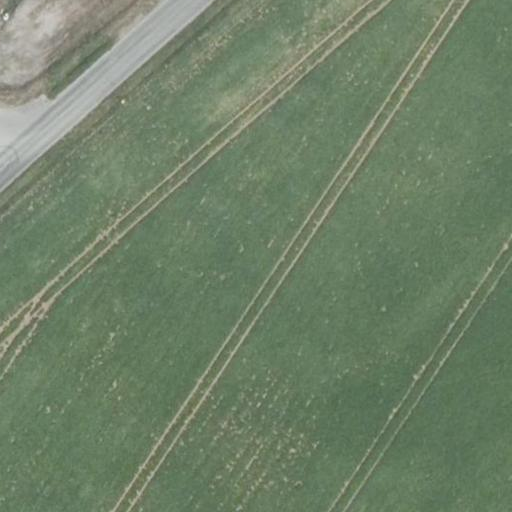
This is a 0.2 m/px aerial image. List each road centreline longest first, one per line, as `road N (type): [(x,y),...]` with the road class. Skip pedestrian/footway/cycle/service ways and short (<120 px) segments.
road 1 (tertiary): [(0,173),(194,0)]
road 2 (track): [(89,0),(0,81)]
